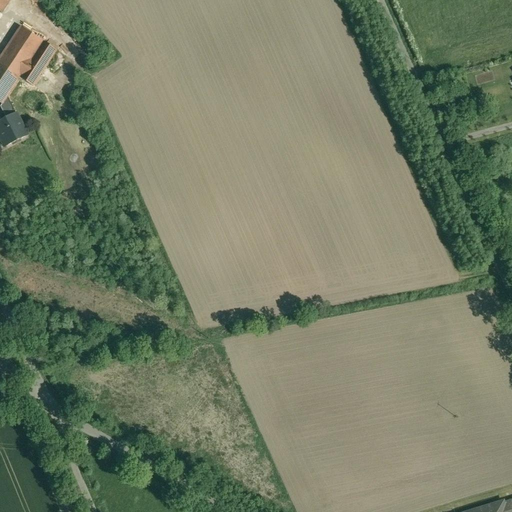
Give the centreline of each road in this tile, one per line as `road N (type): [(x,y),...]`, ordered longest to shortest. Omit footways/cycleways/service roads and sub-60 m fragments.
road 1 (unclassified): [(381,0),(511,283)]
road 2 (unclassified): [(231,511),(28,397)]
road 3 (residential): [(77,511),(28,397)]
